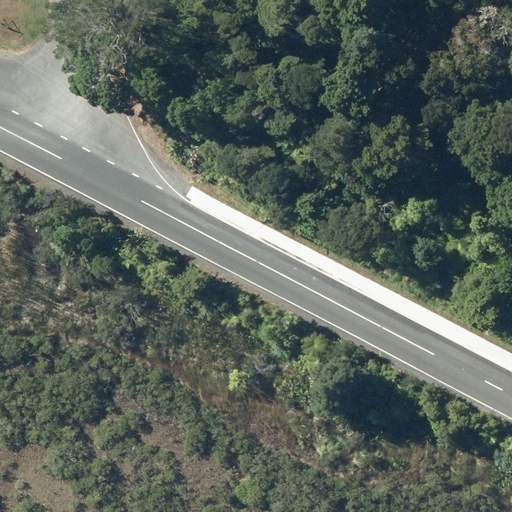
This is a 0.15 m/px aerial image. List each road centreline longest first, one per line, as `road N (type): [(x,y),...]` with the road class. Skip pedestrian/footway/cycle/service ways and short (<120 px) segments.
road 1 (secondary): [(511,396),(122,194)]
road 2 (unclassified): [(122,194),(105,0)]
road 3 (secondary): [(122,194),(0,129)]
